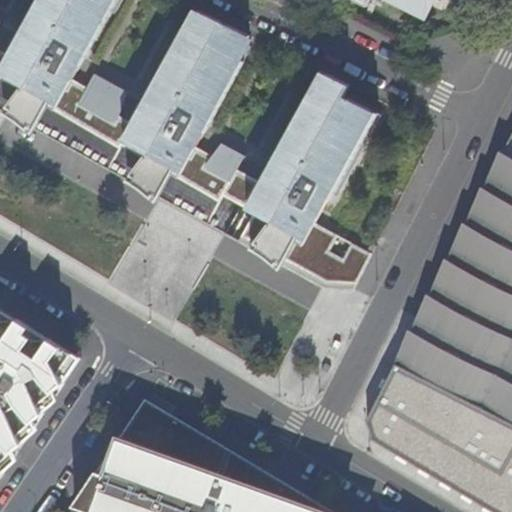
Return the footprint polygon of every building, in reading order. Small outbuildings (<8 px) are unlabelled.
[(0,75),(20,87),(46,103),(118,146),(120,143),(127,146),(143,157),(169,172),(217,201),(221,193),(252,211),(235,240),(313,282),(338,236),(314,224),(330,198),(335,201),(380,114),(344,96),(350,85),(321,71),(258,181),(251,177),(247,186),(233,178),(237,170),(246,153),(221,139),(210,155),(195,147),(251,47),(245,44),(249,36),(198,10),(188,30),(185,29),(130,120),(118,114),(128,89),(92,73),(85,87),(72,79),(111,11),(115,13),(122,0),(38,0),(5,53),(0,50),(0,26),(3,22),(0,20),(0,75)] [(20,87),(8,108),(34,123),(46,103),(20,87)] [(511,511),(511,134),(367,421),(372,439),(493,511),(511,511)] [(143,157),(132,175),(158,191),(169,172),(143,157)] [(327,289),(354,291),(373,254),(352,243),(327,289)] [(315,302),(315,289),(294,289),(294,302),(315,302)] [(0,474),(1,474),(14,457),(12,453),(28,436),(21,432),(43,414),(38,405),(64,384),(81,359),(0,308),(0,474)] [(334,511),(146,399),(71,511),(334,511)]
